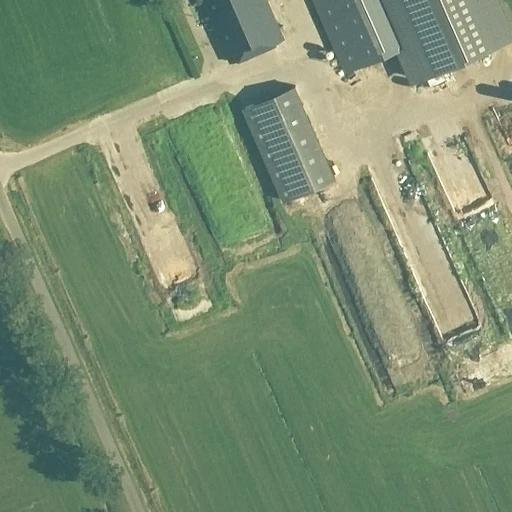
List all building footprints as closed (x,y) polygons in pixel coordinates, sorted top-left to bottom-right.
[(197,0),(199,3),(203,1),(229,61),(283,37),(266,0),(197,0)] [(511,31),(498,0),(313,0),(345,72),(395,50),(409,84),(511,38),(511,31)] [(330,169),(298,74),(246,92),(278,186),(330,169)] [(429,132),(441,172),(473,163),(462,123),(429,132)] [(415,158),(425,152),(417,139),(407,145),(415,158)] [(377,326),(392,364),(424,352),(409,314),(377,326)] [(511,345),(503,349),(507,360),(500,363),(505,377),(511,374),(511,345)] [(478,360),(461,365),(469,392),(487,387),(478,360)]
